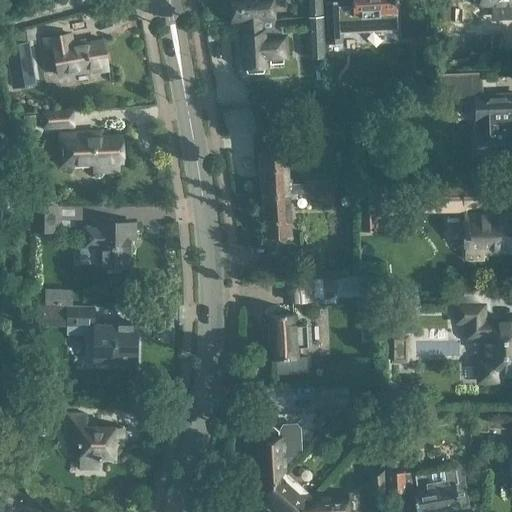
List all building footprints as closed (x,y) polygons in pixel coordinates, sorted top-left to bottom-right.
[(229,0),(230,21),(245,21),(273,20),(271,0),(229,0)] [(304,0),(305,15),(323,14),(322,0),(304,0)] [(395,11),(394,0),(351,0),(352,15),(360,14),(361,17),(379,16),(379,29),(415,27),(414,10),(395,11)] [(511,0),(472,0),(473,2),(485,5),(490,4),(492,11),(505,10),(507,3),(511,3),(511,0)] [(341,42),(338,2),(324,3),(327,43),(341,42)] [(305,17),(307,59),(325,58),(323,16),(305,17)] [(274,29),(273,20),(245,21),(245,31),(242,31),(243,61),(247,73),(262,73),(265,60),(265,59),(286,58),(285,35),(280,36),(279,29),(274,29)] [(71,45),(69,33),(43,38),(45,49),(52,48),(52,50),(53,49),(57,75),(107,66),(102,40),(71,45)] [(27,42),(6,45),(9,73),(33,69),(29,41),(27,42)] [(452,69),(451,45),(437,46),(438,69),(452,69)] [(341,77),(341,56),(328,57),(329,77),(341,77)] [(470,73),(439,74),(440,99),(471,97),(470,73)] [(511,94),(475,96),(476,120),(484,120),(486,156),(511,154),(511,94)] [(311,124),(340,123),(339,104),(310,105),(311,124)] [(72,127),(72,112),(41,114),(42,129),(72,127)] [(58,136),(57,136),(58,167),(92,165),(93,174),(119,173),(119,164),(123,164),(122,133),(101,134),(101,129),(58,131),(58,136)] [(291,179),(285,179),(284,153),(260,154),(262,196),(286,195),(286,194),(326,192),(325,179),(304,181),(304,183),(292,184),(291,179)] [(0,222),(20,219),(13,178),(0,179),(0,222)] [(511,208),(497,209),(496,184),(445,186),(446,207),(480,205),(482,252),(495,252),(500,252),(500,248),(511,247),(511,208)] [(349,190),(340,191),(340,199),(349,198),(349,190)] [(316,193),(317,205),(333,204),(332,192),(316,193)] [(286,195),(262,196),(264,238),(287,237),(286,195)] [(58,233),(58,204),(29,204),(30,233),(58,233)] [(99,230),(83,230),(83,247),(99,247),(99,267),(130,268),(130,241),(135,241),(135,226),(99,226),(99,230)] [(285,278),(287,302),(314,300),(314,299),(323,298),(323,299),(327,298),(331,297),(334,295),(336,292),(337,288),(336,283),(333,280),(330,278),(326,278),(322,278),(313,278),(313,277),(285,278)] [(94,306),(72,306),(29,304),(30,326),(41,326),(93,327),(93,323),(94,323),(94,306)] [(511,320),(484,321),(484,305),(456,305),(456,323),(467,323),(467,337),(484,337),(484,360),(478,360),(478,369),(479,369),(479,382),(491,381),(491,382),(500,382),(500,376),(511,375),(511,320)] [(294,327),(294,316),(269,316),(270,356),(294,356),(294,345),(305,344),(305,326),(294,327)] [(93,323),(93,327),(92,363),(137,363),(138,323),(94,323),(93,323)] [(320,407),(349,406),(347,384),(318,386),(320,407)] [(403,411),(402,393),(383,393),(386,412),(403,411)] [(348,415),(361,428),(380,409),(375,404),(368,406),(365,409),(359,403),(348,415)] [(25,423),(56,423),(57,406),(57,405),(25,404),(25,406),(25,418),(25,423)] [(474,414),(474,432),(488,432),(488,414),(474,414)] [(83,416),(64,416),(64,434),(71,434),(71,445),(78,445),(78,462),(99,462),(99,458),(113,458),(113,447),(120,447),(121,430),(83,430),(83,416)] [(505,458),(500,463),(500,470),(505,475),(508,475),(508,476),(511,477),(511,492),(511,491),(511,418),(511,431),(511,430),(511,448),(511,457),(509,457),(509,458),(505,458)] [(259,483),(267,489),(281,472),(281,441),(277,441),(277,435),(272,431),(266,431),(262,435),(262,441),(258,442),(258,446),(256,447),(256,453),(258,454),(259,483)] [(387,472),(388,495),(404,493),(404,494),(413,494),(416,511),(413,511),(441,511),(461,509),(461,508),(469,506),(464,480),(465,473),(459,463),(452,464),(452,467),(413,474),(413,471),(404,473),(404,472),(387,472)] [(281,472),(267,489),(261,496),(278,511),(304,511),(315,500),(313,497),(283,470),(282,472),(281,472)] [(384,494),(383,471),(367,471),(368,494),(384,494)] [(347,511),(347,498),(315,500),(304,511),(347,511)]
